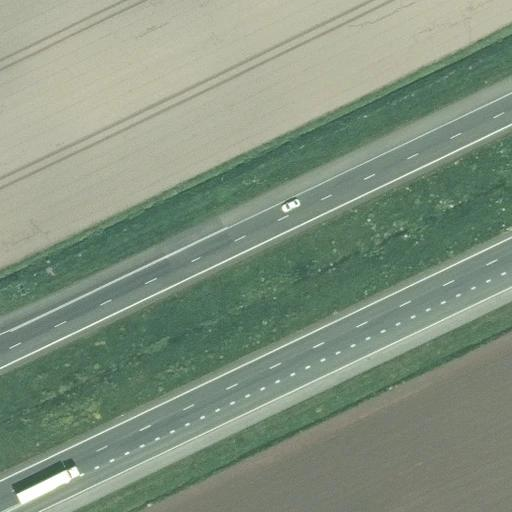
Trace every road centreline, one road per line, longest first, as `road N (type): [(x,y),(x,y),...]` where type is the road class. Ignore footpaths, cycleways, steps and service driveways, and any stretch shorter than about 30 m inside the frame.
road 1 (motorway): [(511,106),(0,352)]
road 2 (motorway): [(54,473),(511,254)]
